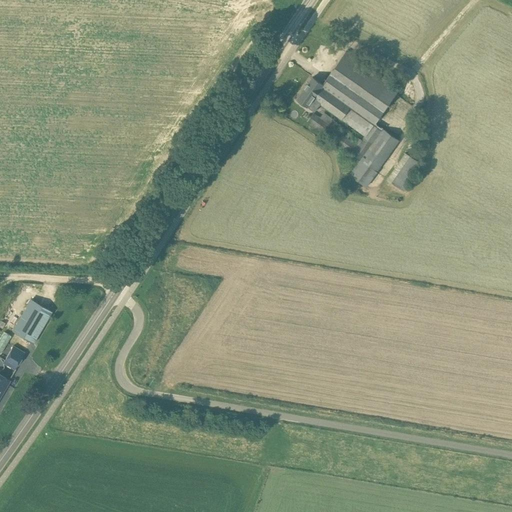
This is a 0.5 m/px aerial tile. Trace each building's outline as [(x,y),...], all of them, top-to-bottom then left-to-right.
[(298,100),(314,111),(320,103),(366,136),(363,140),(324,112),(320,117),(314,112),(307,122),(360,160),(349,176),(366,188),(400,140),(375,124),(400,88),(347,51),(323,84),(313,77),(298,100)] [(387,179),(404,191),(423,164),(405,152),(387,179)] [(14,333),(34,347),(54,316),(34,303),(14,333)] [(14,346),(4,362),(15,368),(25,352),(14,346)] [(0,373),(0,396),(10,380),(0,373)]
